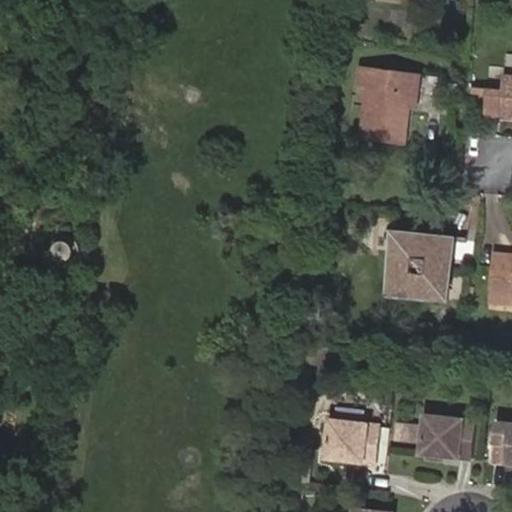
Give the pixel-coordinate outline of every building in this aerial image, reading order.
[(406,106),(409,72),(359,67),(357,85),(366,86),(361,139),(403,143),(406,106)] [(418,73),(409,72),(406,106),(415,106),(418,73)] [(511,74),(499,73),(498,83),(495,112),(511,113),(511,74)] [(483,82),(480,111),(495,112),(498,83),(483,82)] [(458,260),(440,239),(398,236),(396,260),(401,260),(398,289),(428,293),(428,298),(455,299),(458,260)] [(460,241),(440,239),(458,260),(460,241)] [(511,253),(497,253),(494,302),(511,303),(511,253)] [(393,295),(428,298),(428,293),(398,289),(393,289),(393,295)] [(475,418),(422,413),(418,450),(471,456),(475,418)] [(382,425),(329,419),(325,457),(378,463),(382,425)] [(511,423),(496,421),(492,458),(511,460),(511,423)] [(391,511),(392,505),(354,500),(352,511),(391,511)]
